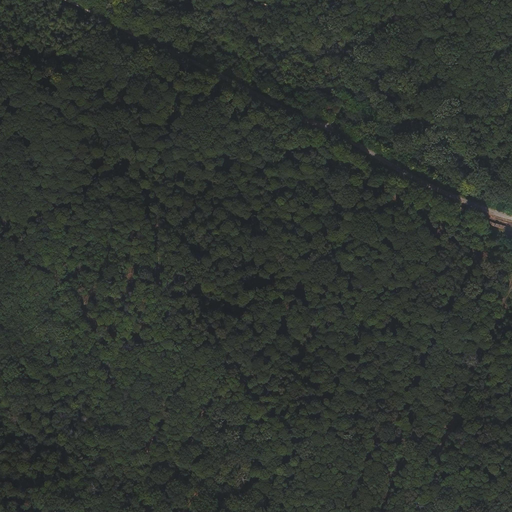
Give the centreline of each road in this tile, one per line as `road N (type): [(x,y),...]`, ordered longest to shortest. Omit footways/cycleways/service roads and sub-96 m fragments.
road 1 (track): [(511,218),(456,199),(116,26)]
road 2 (track): [(48,511),(69,494),(93,451),(121,341)]
road 3 (track): [(116,26),(85,61),(41,68),(0,57)]
